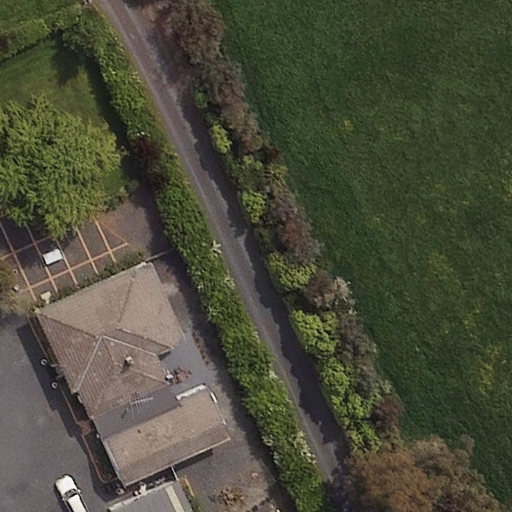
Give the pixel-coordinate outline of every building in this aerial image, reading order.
[(155,347),(181,337),(151,260),(35,306),(67,387),(75,384),(93,431),(176,399),(155,347)] [(212,318),(189,329),(207,368),(230,357),(212,318)] [(101,435),(122,481),(226,434),(206,388),(101,435)] [(232,511),(213,465),(190,474),(205,511),(232,511)] [(180,511),(169,483),(111,507),(112,511),(180,511)]
